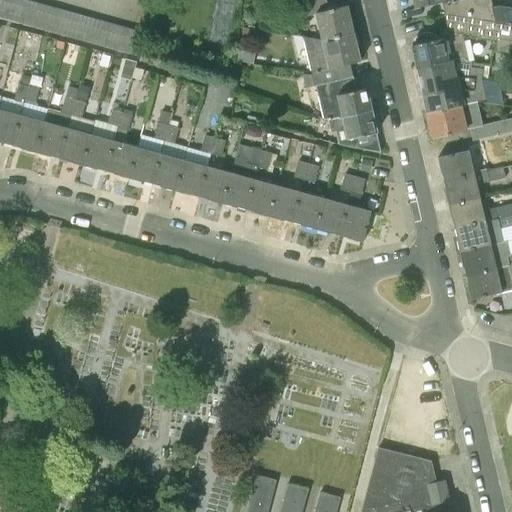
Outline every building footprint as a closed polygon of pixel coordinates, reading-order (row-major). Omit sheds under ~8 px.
[(2,0),(0,10),(0,17),(10,21),(15,0),(2,0)] [(15,0),(10,21),(22,24),(28,0),(26,0),(15,0)] [(22,24),(34,27),(40,4),(28,0),(22,24)] [(322,39),(354,32),(348,5),(329,10),(326,0),(309,0),(304,1),(307,16),(316,14),(322,39)] [(445,15),(480,20),(477,5),(490,2),(489,0),(415,0),(417,5),(415,6),(415,7),(442,1),(445,15)] [(34,27),(45,30),(51,7),(40,4),(34,27)] [(45,30),(57,34),(63,10),(51,7),(45,30)] [(57,34),(69,37),(75,13),(63,10),(57,34)] [(69,37),(81,40),(87,17),(75,13),(69,37)] [(419,69),(453,61),(470,63),(463,34),(499,39),(497,53),(511,54),(511,24),(480,20),(445,15),(448,29),(441,31),(443,38),(441,38),(440,34),(415,40),(416,44),(413,45),(419,69)] [(81,40),(92,43),(98,20),(87,17),(81,40)] [(92,43),(104,47),(110,23),(98,20),(92,43)] [(104,47),(116,50),(122,27),(110,23),(104,47)] [(116,50),(128,53),(134,30),(122,27),(116,50)] [(128,53),(142,57),(144,33),(134,30),(128,53)] [(315,85),(346,79),(343,65),(361,61),(354,32),(322,39),(304,36),(312,72),(315,85)] [(459,88),(480,92),(486,92),(483,81),(484,65),(470,63),(453,61),(419,69),(425,96),(459,88)] [(328,119),(372,109),(367,88),(349,92),(346,79),(315,85),(315,86),(324,120),(328,119)] [(14,99),(25,102),(30,86),(19,83),(14,99)] [(25,102),(35,105),(40,89),(30,86),(25,102)] [(462,105),(478,102),(482,101),(480,92),(459,88),(425,96),(429,112),(462,105)] [(13,145),(25,102),(14,99),(2,97),(0,103),(0,142),(5,143),(13,145)] [(61,112),(72,116),(76,99),(66,97),(61,112)] [(76,99),(72,116),(82,119),(87,102),(76,99)] [(48,109),(35,105),(25,102),(13,145),(21,147),(21,148),(36,152),(48,109)] [(473,140),(511,131),(511,118),(483,125),(478,102),(462,105),(429,112),(428,113),(434,138),(471,129),(473,140)] [(60,158),(72,116),(61,112),(48,109),(36,152),(52,156),(52,155),(60,158)] [(123,113),(112,109),(108,126),(119,129),(123,113)] [(377,133),(377,132),(372,109),(328,119),(330,131),(333,130),(336,144),(348,146),(381,152),(377,133)] [(123,113),(119,129),(128,132),(133,115),(123,113)] [(94,122),(82,119),(72,116),(60,158),(68,160),(68,161),(82,164),(94,122)] [(154,138),(165,141),(169,125),(158,122),(154,138)] [(169,125),(165,141),(175,144),(179,128),(169,125)] [(107,170),(115,140),(92,134),(83,165),(98,169),(99,168),(107,170)] [(162,153),(165,141),(154,138),(142,134),(138,146),(130,178),(145,182),(145,181),(153,183),(162,153)] [(201,151),(212,154),(216,138),(205,135),(201,151)] [(216,138),(212,154),(222,157),(226,141),(216,138)] [(114,173),(130,178),(138,146),(115,140),(107,170),(115,173),(114,173)] [(208,166),(212,154),(201,151),(188,147),(185,159),(184,159),(176,190),(192,195),(192,194),(200,196),(208,166)] [(247,164),(257,167),(262,151),(252,148),(247,164)] [(445,181),(503,167),(511,165),(509,155),(485,161),(485,159),(472,162),(469,150),(438,157),(442,173),(443,173),(445,181)] [(262,151),(257,167),(268,170),(273,153),(262,151)] [(161,186),(176,190),(184,159),(162,153),(153,183),(161,185),(161,186)] [(304,180),(308,163),(298,161),(294,177),(304,180)] [(309,163),(308,163),(304,180),(315,183),(319,166),(309,163)] [(208,199),(223,203),(231,172),(208,166),(200,196),(208,198),(208,199)] [(449,204),(480,197),(477,184),(506,177),(503,167),(445,181),(446,189),(449,204)] [(239,207),(246,209),(255,178),(231,172),(223,203),(238,207),(239,207)] [(351,191),(355,176),(345,173),(341,189),(351,191)] [(347,204),(339,234),(348,237),(363,242),(372,211),(358,207),(366,179),(355,176),(351,191),(347,204)] [(254,212),(270,216),(278,185),(255,178),(246,209),(255,211),(254,212)] [(285,219),(292,221),(301,191),(278,185),(270,216),(285,220),(285,219)] [(317,229),(326,198),(301,191),(292,221),(301,224),(301,225),(317,229)] [(456,228),(511,214),(511,204),(483,210),(480,197),(449,204),(453,220),(454,220),(456,228)] [(339,234),(347,204),(326,198),(317,229),(332,233),(332,232),(339,234)] [(460,252),(491,245),(504,242),(500,228),(511,225),(511,214),(456,228),(458,236),(457,236),(460,252)] [(467,275),(511,264),(511,253),(494,257),(491,245),(460,252),(464,267),(465,267),(467,275)] [(468,283),(472,299),(511,289),(511,264),(467,275),(469,283),(468,283)] [(451,511),(444,480),(436,482),(432,461),(378,447),(361,511),(451,511)] [(247,511),(269,511),(277,474),(256,470),(247,511)] [(287,480),(281,511),(302,511),(307,483),(287,480)] [(321,488),(315,511),(336,511),(341,493),(321,488)]
